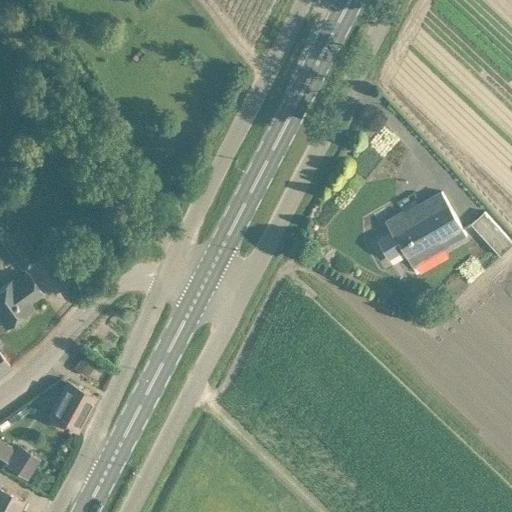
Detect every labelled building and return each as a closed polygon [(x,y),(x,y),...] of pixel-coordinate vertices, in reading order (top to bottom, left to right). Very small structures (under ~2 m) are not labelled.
[(388,256),(404,248),(409,258),(414,265),(468,235),(463,227),(458,217),(448,200),(441,189),(402,211),(386,220),(392,231),(379,238),(388,256)] [(472,222),(500,253),(511,242),(511,239),(485,210),(472,222)] [(17,229),(3,239),(22,267),(36,257),(17,229)] [(41,291),(30,275),(28,272),(14,282),(12,279),(0,287),(0,317),(6,325),(32,307),(27,301),(41,291)] [(0,374),(10,366),(0,352),(0,374)] [(82,355),(74,367),(87,375),(95,364),(82,355)] [(69,425),(77,429),(95,395),(67,381),(49,414),(66,423),(66,424),(69,426),(69,425)] [(0,462),(11,446),(0,438),(0,462)] [(18,444),(5,465),(27,479),(41,458),(18,444)] [(16,511),(24,498),(6,489),(0,485),(0,511),(16,511)]
